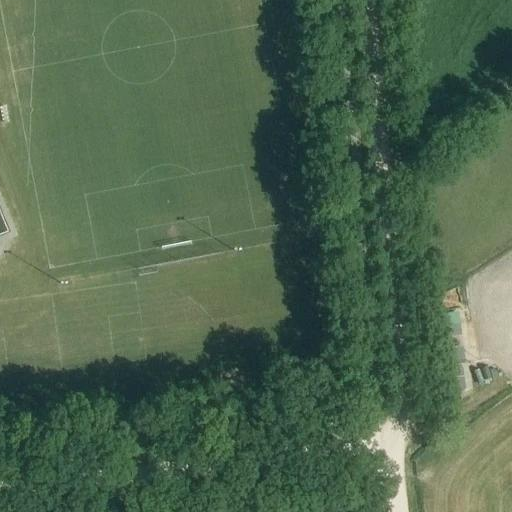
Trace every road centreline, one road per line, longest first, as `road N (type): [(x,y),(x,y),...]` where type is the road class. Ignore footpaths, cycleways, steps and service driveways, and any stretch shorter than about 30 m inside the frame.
road 1 (track): [(365,0),(399,395),(393,466),(401,511)]
road 2 (track): [(0,494),(396,446)]
